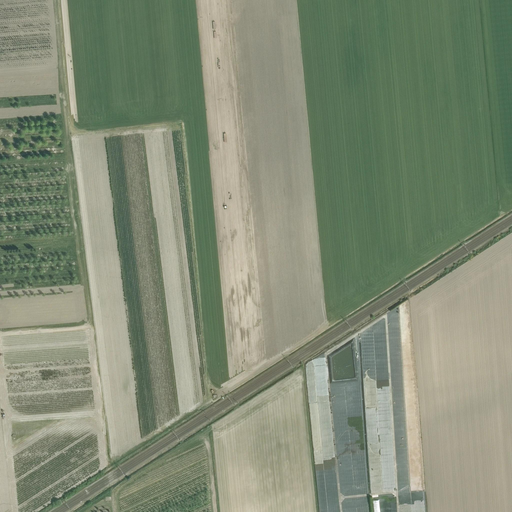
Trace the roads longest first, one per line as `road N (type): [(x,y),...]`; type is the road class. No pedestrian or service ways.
road 1 (track): [(57,0),(88,327)]
road 2 (track): [(88,327),(108,467)]
